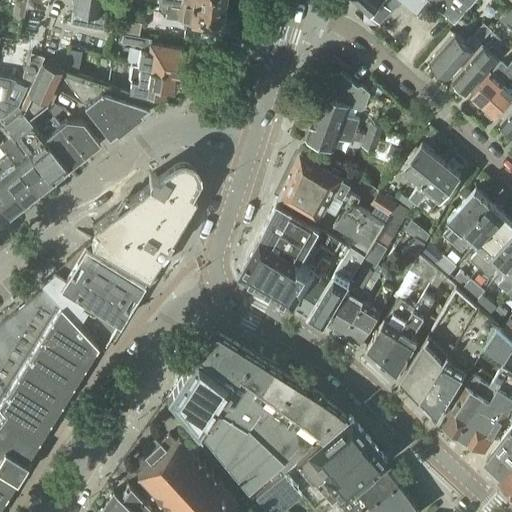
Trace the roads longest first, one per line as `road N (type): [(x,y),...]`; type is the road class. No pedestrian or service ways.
road 1 (residential): [(492,511),(371,393),(220,287)]
road 2 (residential): [(0,266),(152,143),(178,135),(249,153)]
road 3 (residential): [(47,511),(179,309),(220,287)]
road 4 (residential): [(294,15),(357,37),(511,177)]
road 5 (residential): [(249,153),(294,15)]
road 6 (residential): [(220,287),(215,252),(249,153)]
